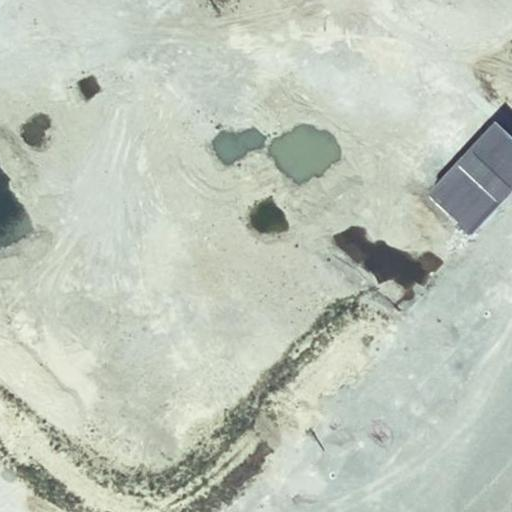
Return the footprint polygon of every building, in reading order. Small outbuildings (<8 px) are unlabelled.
[(230,0),(244,13),(256,0),(273,0),(309,32),(330,9),(320,0),(230,0)] [(92,398),(0,312),(0,247),(2,246),(9,252),(197,427),(195,430),(248,479),(380,339),(328,289),(304,315),(106,131),(85,111),(109,85),(40,21),(39,22),(17,2),(0,20),(0,369),(29,397),(22,405),(56,436),(92,398)] [(337,18),(329,26),(386,79),(394,70),(337,18)] [(145,66),(132,80),(195,139),(187,147),(243,200),(275,166),(308,196),(303,201),(347,242),(351,237),(417,297),(511,196),(511,134),(497,120),(425,198),(317,97),(262,155),(218,114),(209,124),(145,66)] [(109,85),(85,111),(106,131),(130,105),(109,85)] [(0,247),(0,261),(9,252),(2,246),(0,247)] [(479,462),(491,451),(454,412),(442,423),(479,462)]
